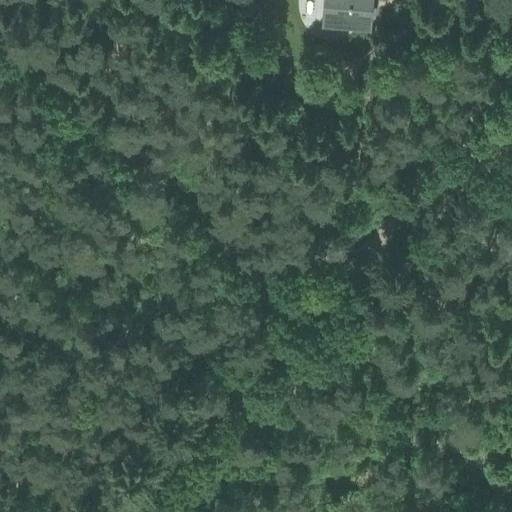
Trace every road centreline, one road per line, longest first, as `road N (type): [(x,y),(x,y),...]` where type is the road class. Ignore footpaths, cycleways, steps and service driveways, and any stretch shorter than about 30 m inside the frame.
road 1 (track): [(0,23),(211,211),(511,504)]
road 2 (track): [(511,106),(295,295),(120,511)]
